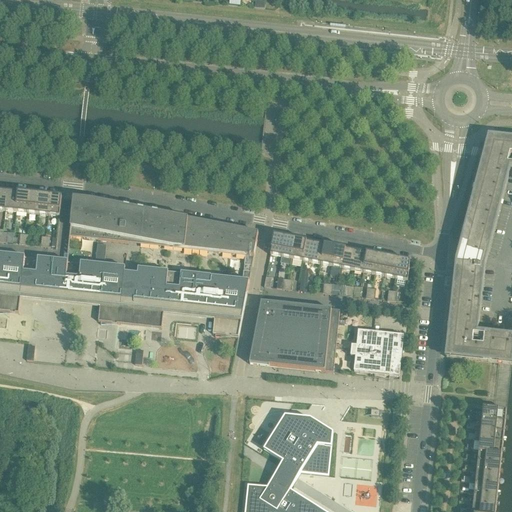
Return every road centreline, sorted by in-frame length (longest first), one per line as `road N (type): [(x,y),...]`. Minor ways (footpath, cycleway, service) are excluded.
road 1 (residential): [(441,254),(76,185),(0,178)]
road 2 (tertiary): [(437,98),(90,60)]
road 3 (residential): [(416,511),(441,254)]
road 4 (residential): [(441,254),(459,125)]
